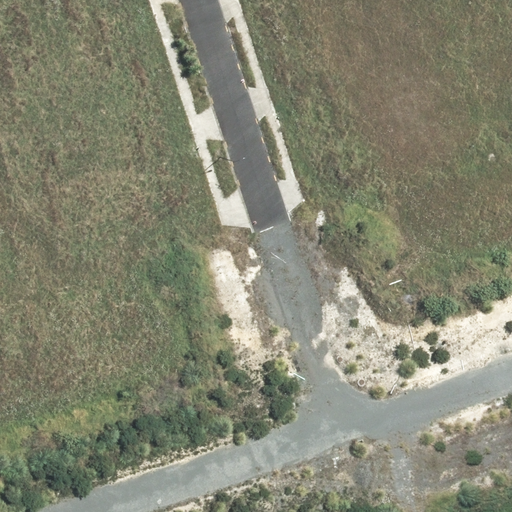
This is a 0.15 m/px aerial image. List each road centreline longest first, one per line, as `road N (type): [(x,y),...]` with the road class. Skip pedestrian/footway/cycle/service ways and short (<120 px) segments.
road 1 (residential): [(197,0),(333,421)]
road 2 (residential): [(50,511),(333,421)]
road 3 (residential): [(333,421),(511,364)]
